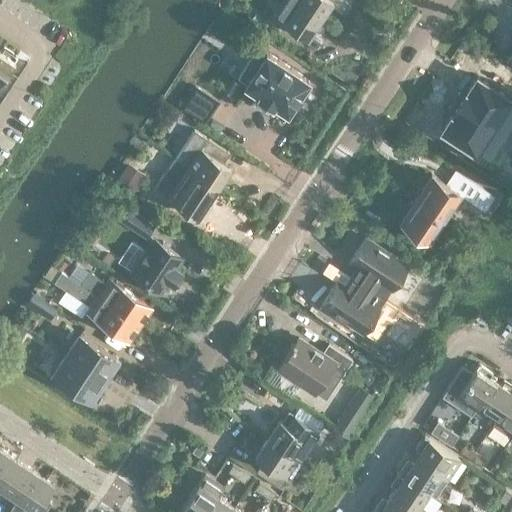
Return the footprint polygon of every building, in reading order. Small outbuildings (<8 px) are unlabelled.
[(310,34),(320,18),(292,0),(281,0),(272,13),(307,37),(305,40),(315,47),(320,40),(310,34)] [(292,0),(320,18),(330,3),(340,10),(344,3),(339,0),(292,0)] [(0,80),(17,55),(4,46),(1,50),(0,49),(0,80)] [(287,113),(296,100),(309,79),(266,51),(263,55),(255,50),(239,76),(246,81),(244,85),(254,91),(258,94),(256,96),(272,107),(274,104),(287,113)] [(453,110),(442,128),(475,149),(475,148),(489,157),(511,121),(511,99),(509,97),(509,96),(476,75),(465,92),(464,91),(452,109),(453,110)] [(181,106),(204,122),(219,101),(195,85),(181,106)] [(222,162),(229,152),(205,136),(186,165),(218,186),(230,167),(222,162)] [(205,204),(218,186),(186,165),(181,174),(174,169),(168,177),(163,173),(155,186),(191,210),(198,199),(205,204)] [(494,195),(455,169),(446,183),(458,191),(485,209),(494,195)] [(458,191),(446,183),(431,173),(416,196),(443,214),(458,191)] [(428,237),(443,214),(416,196),(400,219),(405,222),(428,237)] [(153,223),(129,206),(121,218),(145,235),(153,223)] [(428,238),(428,237),(405,222),(399,232),(421,248),(428,238)] [(365,327),(404,268),(398,263),(400,260),(365,236),(350,260),(359,266),(352,274),(345,286),(336,280),(321,303),(356,326),(358,323),(365,327)] [(176,268),(183,257),(153,237),(130,272),(160,292),(167,281),(173,285),(182,272),(176,268)] [(151,305),(109,277),(106,282),(89,271),(81,283),(98,294),(140,322),(151,305)] [(98,294),(81,283),(68,275),(61,284),(91,305),(87,310),(128,339),(140,322),(98,294)] [(79,333),(66,353),(103,377),(107,370),(111,372),(119,360),(79,333)] [(315,391),(334,362),(344,369),(352,358),(328,343),(322,352),(298,337),(278,367),(315,391)] [(103,377),(66,353),(53,372),(89,396),(93,399),(102,386),(98,384),(103,377)] [(461,365),(441,396),(470,416),(474,411),(495,379),(489,375),(492,371),(478,362),(472,372),(461,365)] [(497,417),(511,394),(511,384),(503,379),(501,383),(495,379),(474,411),(480,415),(485,409),(497,417)] [(511,436),(511,435),(511,394),(497,417),(492,423),(511,436)] [(298,458),(318,429),(294,413),(287,424),(279,419),(267,437),(298,458)] [(458,434),(437,420),(430,431),(451,445),(458,434)] [(460,458),(424,434),(415,448),(419,450),(415,456),(447,478),(460,458)] [(279,487),(298,458),(267,437),(255,456),(262,461),(256,471),(279,487)] [(470,457),(475,450),(465,443),(460,450),(470,457)] [(0,484),(17,459),(0,447),(0,484)] [(481,464),(485,457),(475,450),(470,457),(481,464)] [(447,478),(415,456),(411,462),(407,459),(398,472),(428,492),(436,479),(443,484),(447,478)] [(0,486),(17,498),(35,471),(17,459),(0,484),(0,486)] [(236,476),(241,468),(232,463),(227,470),(236,476)] [(244,481),(249,474),(241,468),(236,476),(244,481)] [(35,510),(53,483),(35,471),(17,498),(35,510)] [(419,504),(428,492),(398,472),(390,486),(394,488),(390,494),(416,511),(424,511),(426,509),(419,504)] [(262,494),(267,486),(259,480),(254,488),(262,494)] [(183,511),(204,511),(217,494),(198,482),(180,509),(183,511)] [(271,499),(276,492),(267,486),(262,494),(271,499)] [(505,503),(511,492),(505,488),(498,498),(505,503)] [(230,511),(235,506),(217,494),(204,511),(230,511)] [(416,511),(390,494),(386,500),(382,497),(373,510),(375,511),(416,511)]
